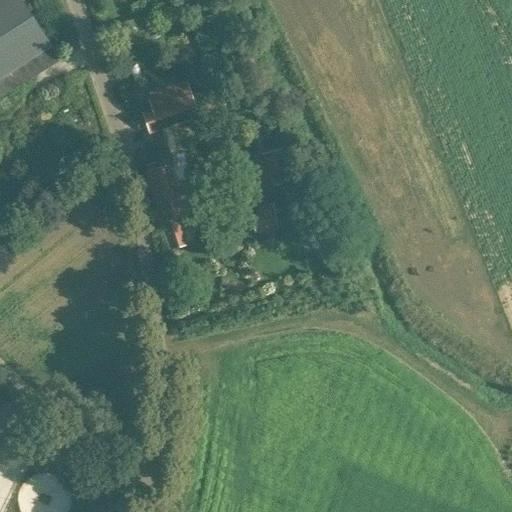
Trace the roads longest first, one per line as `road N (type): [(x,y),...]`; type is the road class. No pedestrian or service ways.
road 1 (unclassified): [(146,505),(158,423),(151,285),(68,0)]
road 2 (unclassified): [(146,505),(0,358)]
